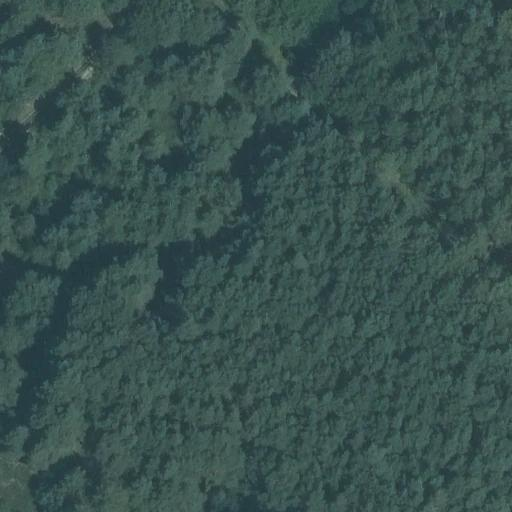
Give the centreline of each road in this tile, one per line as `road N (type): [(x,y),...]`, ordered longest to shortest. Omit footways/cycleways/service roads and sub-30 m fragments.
road 1 (track): [(0,166),(184,0)]
road 2 (track): [(141,0),(0,136)]
